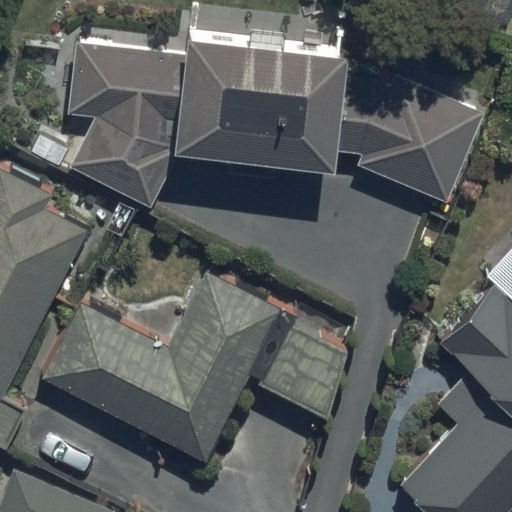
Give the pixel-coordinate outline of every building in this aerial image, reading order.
[(183,56),(75,44),(70,113),(92,117),(71,165),(148,209),(176,156),(336,175),(340,151),(362,154),(359,166),(448,204),(483,112),(386,78),(347,74),(349,57),(185,40),(183,56)] [(50,194),(0,169),(0,442),(4,445),(23,406),(7,398),(88,229),(43,207),(50,194)] [(166,344),(79,300),(40,370),(201,461),(249,375),(328,420),(344,352),(288,323),(292,315),(204,269),(166,344)] [(511,298),(495,283),(444,338),(475,367),(441,404),(460,422),(398,489),(423,511),(507,511),(511,507),(511,298)] [(112,511),(114,510),(11,470),(0,499),(0,511),(112,511)]
